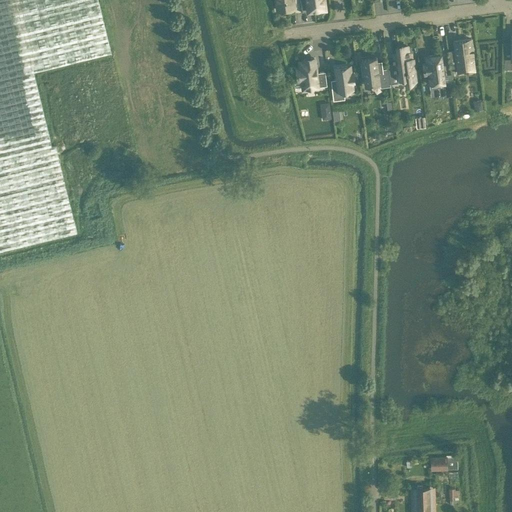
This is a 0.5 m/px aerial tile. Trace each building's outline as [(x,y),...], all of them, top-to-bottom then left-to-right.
[(0,0),(0,250),(76,232),(55,145),(51,146),(33,71),(111,52),(97,0),(0,0)] [(292,0),(276,0),(278,9),(294,7),(292,0)] [(306,0),(308,11),(325,9),(323,0),(306,0)] [(459,40),(453,41),(454,53),(449,54),(450,68),(474,65),(471,38),(465,39),(459,40)] [(388,67),(389,77),(400,75),(401,82),(412,80),(416,80),(413,60),(409,60),(408,54),(407,46),(397,47),(397,53),(392,54),(393,62),(387,63),(388,67)] [(426,63),(423,63),(425,74),(428,74),(429,84),(430,84),(431,96),(443,95),(444,96),(451,95),(450,83),(444,84),(443,73),(440,54),(426,56),(426,63)] [(361,58),(362,62),(360,62),(362,76),(364,76),(365,85),(379,83),(380,87),(390,85),(388,67),(383,68),(382,60),(377,61),(376,56),(361,58)] [(300,68),(296,68),(298,80),(302,79),(302,85),(303,89),(316,87),(327,85),(325,71),(316,73),(314,60),(299,62),(300,68)] [(61,140),(91,133),(76,63),(38,72),(52,136),(60,134),(61,140)] [(334,99),(344,98),(343,90),(352,89),(352,82),(354,82),(353,72),(350,72),(350,65),(335,67),(336,79),(331,80),(334,99)] [(481,102),(473,104),(475,111),(483,109),(481,102)] [(430,456),(431,471),(458,469),(458,455),(430,456)] [(448,496),(459,496),(459,489),(455,489),(455,487),(448,487),(448,496)] [(433,511),(433,490),(416,491),(416,511),(433,511)]
